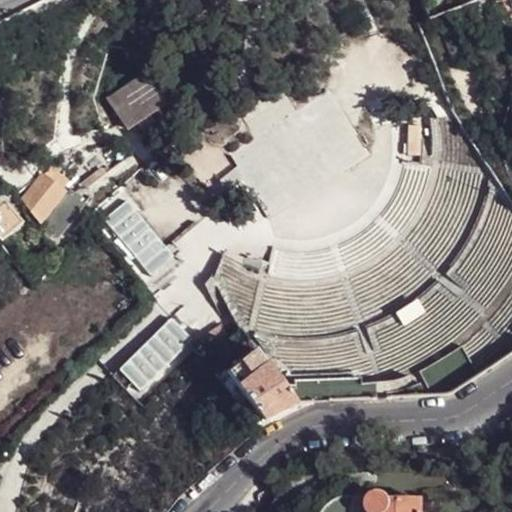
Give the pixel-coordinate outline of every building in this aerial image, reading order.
[(128,132),(168,106),(146,73),(106,99),(128,132)] [(45,176),(64,192),(71,183),(52,167),(45,176)] [(45,176),(25,201),(40,221),(64,192),(45,176)] [(71,194),(44,227),(59,239),(86,206),(71,194)] [(6,199),(0,203),(0,233),(1,234),(4,231),(2,230),(19,218),(19,219),(22,217),(20,213),(19,214),(6,199)] [(127,202),(103,222),(150,278),(174,258),(127,202)] [(141,389),(189,342),(171,323),(122,371),(141,389)] [(255,352),(227,375),(266,422),(297,405),(284,389),(255,352)] [(361,379),(323,381),(323,403),(362,401),(361,379)] [(364,511),(419,511),(419,501),(386,501),(382,496),(376,493),(369,494),(364,499),(362,505),(364,511)]
